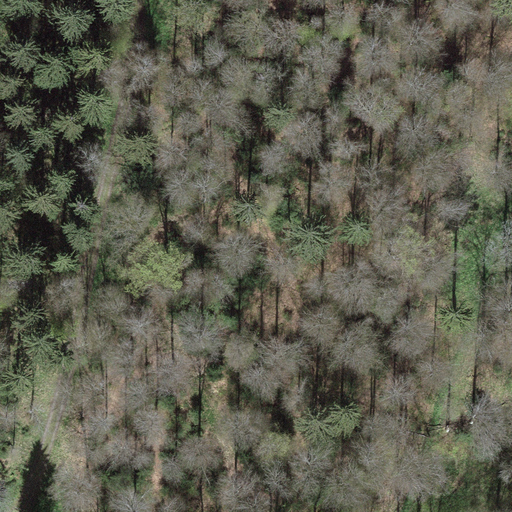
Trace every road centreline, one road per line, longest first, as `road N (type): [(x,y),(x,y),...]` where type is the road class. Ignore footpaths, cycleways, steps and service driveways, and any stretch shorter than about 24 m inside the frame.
road 1 (track): [(138,0),(134,70),(49,451),(19,511)]
road 2 (track): [(511,238),(406,511)]
